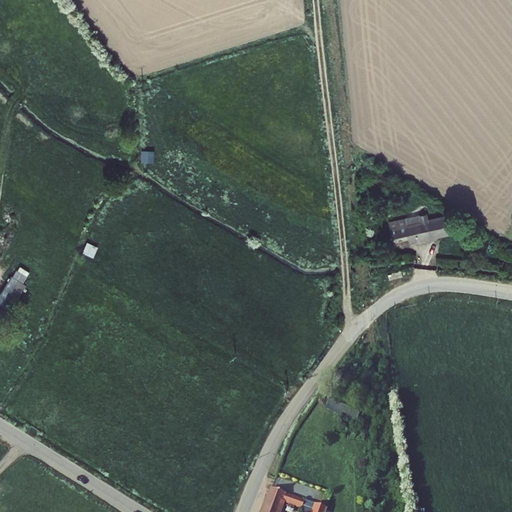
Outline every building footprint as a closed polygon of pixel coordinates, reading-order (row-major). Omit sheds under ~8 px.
[(379,216),(383,235),(398,232),(399,237),(437,229),(434,212),(398,220),(396,212),(379,216)] [(88,242),(84,252),(93,256),(97,246),(88,242)] [(10,275),(0,295),(0,308),(12,314),(26,282),(10,275)] [(329,400),(325,409),(354,422),(358,412),(329,400)] [(261,488),(252,511),(268,511),(273,502),(291,508),(294,501),(261,488)]
